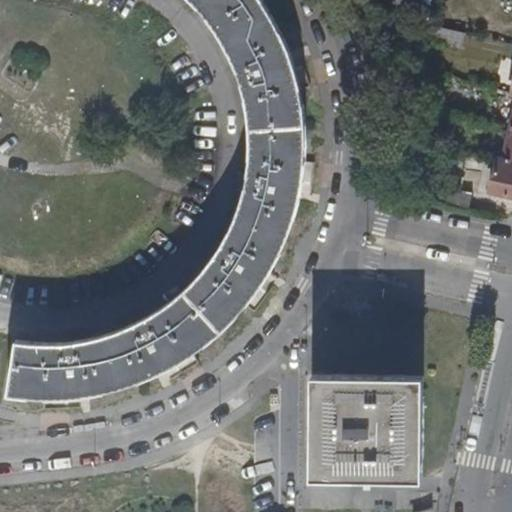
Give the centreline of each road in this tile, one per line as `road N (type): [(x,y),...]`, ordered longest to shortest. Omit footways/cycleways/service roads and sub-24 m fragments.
road 1 (residential): [(162,0),(210,51),(229,98),(233,160),(219,209),(188,262),(112,312),(68,327),(0,318)]
road 2 (residential): [(331,265),(256,373),(202,408),(140,433),(45,453)]
road 3 (residential): [(351,211),(345,94),(318,0)]
road 4 (residential): [(331,265),(511,311)]
road 5 (residential): [(511,243),(351,211)]
